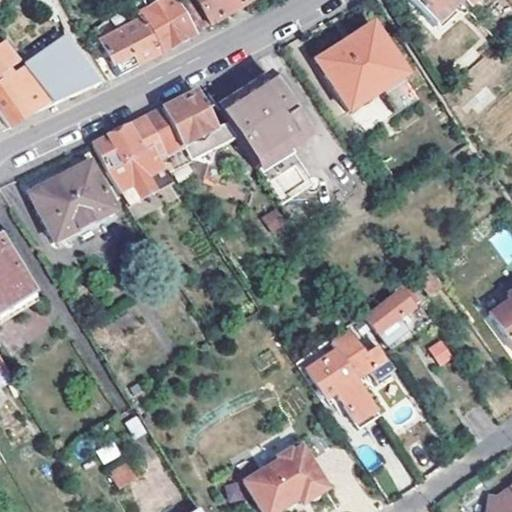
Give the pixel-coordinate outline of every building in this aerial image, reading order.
[(0,0),(0,8),(14,0),(0,0)] [(46,0),(32,0),(42,14),(52,7),(46,0)] [(162,0),(135,17),(137,21),(159,58),(177,47),(195,36),(173,0),(162,0)] [(173,0),(195,36),(210,27),(192,0),(173,0)] [(192,0),(210,27),(229,16),(251,2),(249,0),(192,0)] [(406,0),(434,29),(462,4),(458,0),(406,0)] [(458,0),(462,4),(471,13),(484,0),(458,0)] [(159,58),(137,21),(98,45),(116,78),(159,58)] [(377,88),(381,94),(395,115),(419,100),(372,26),(316,61),(349,113),(367,102),(363,96),(377,88)] [(23,68),(52,108),(101,85),(67,38),(23,68)] [(20,62),(5,41),(0,44),(0,119),(7,130),(8,131),(23,121),(28,119),(52,108),(23,68),(13,75),(10,70),(20,62)] [(218,113),(226,126),(236,142),(279,209),(307,191),(285,156),(310,141),(270,80),(263,85),(218,113)] [(367,102),(381,94),(377,88),(363,96),(367,102)] [(236,142),(226,126),(219,130),(196,94),(174,105),(144,120),(170,161),(178,174),(180,177),(236,142)] [(144,120),(127,128),(153,171),(170,161),(144,120)] [(112,136),(91,148),(105,172),(120,191),(128,204),(178,174),(170,161),(153,171),(127,128),(125,129),(126,131),(121,133),(120,132),(112,136)] [(307,191),(279,209),(283,215),(312,197),(313,198),(315,199),(317,200),(319,200),(322,199),(324,197),(324,195),(325,192),(324,190),(321,187),(319,186),(315,187),(314,188),(294,157),(313,145),(310,141),(285,156),(307,191)] [(28,196),(53,245),(113,214),(88,165),(28,196)] [(260,217),(271,233),(286,224),(275,207),(260,217)] [(0,323),(34,302),(0,246),(0,323)] [(427,293),(440,283),(426,266),(413,275),(427,293)] [(418,300),(404,282),(392,291),(394,294),(362,319),(373,335),(418,300)] [(511,288),(505,293),(509,298),(487,313),(511,349),(511,288)] [(335,350),(354,379),(368,371),(374,379),(391,368),(374,345),(364,352),(348,330),(330,343),(335,350)] [(441,339),(427,348),(440,366),(453,357),(441,339)] [(353,422),(373,408),(354,379),(335,350),(307,370),(326,398),(333,393),(353,422)] [(0,388),(10,383),(0,366),(0,388)] [(135,415),(125,423),(136,438),(146,430),(135,415)] [(115,442),(96,451),(103,464),(121,455),(115,442)] [(276,459),(240,481),(258,511),(272,511),(294,499),(303,494),(306,499),(324,489),(298,446),(289,452),(287,449),(274,456),(276,459)] [(127,465),(110,476),(118,488),(135,478),(127,465)] [(511,511),(511,487),(509,490),(507,487),(492,498),(487,498),(483,511),(511,511)] [(303,494),(294,499),(297,504),(306,499),(303,494)]
